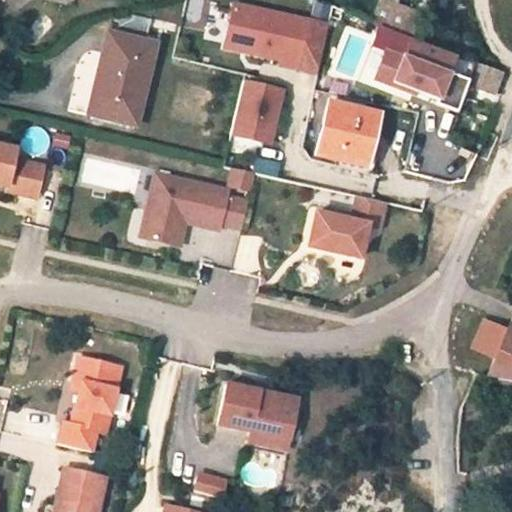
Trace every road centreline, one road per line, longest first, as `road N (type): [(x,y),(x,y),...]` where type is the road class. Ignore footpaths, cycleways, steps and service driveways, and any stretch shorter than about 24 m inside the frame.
road 1 (residential): [(0,296),(22,287),(283,344),(376,336),(431,315)]
road 2 (residential): [(443,511),(442,385),(431,315)]
road 3 (residential): [(431,315),(506,164)]
